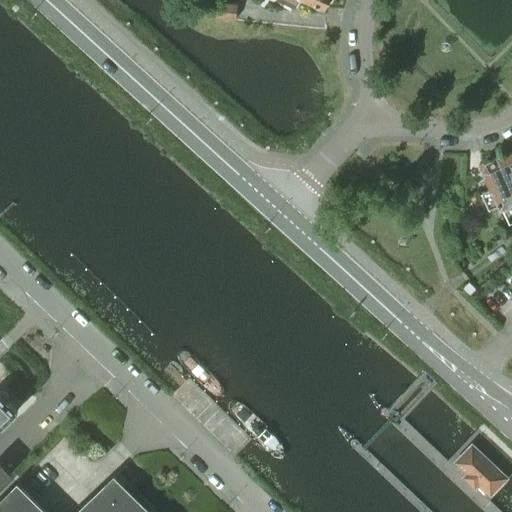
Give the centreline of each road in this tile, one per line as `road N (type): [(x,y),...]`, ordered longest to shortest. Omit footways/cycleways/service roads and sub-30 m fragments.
road 1 (secondary): [(44,0),(279,215)]
road 2 (secondary): [(279,215),(511,426)]
road 3 (unclassified): [(260,511),(43,302)]
road 4 (residential): [(372,121),(441,130),(511,123)]
road 5 (residential): [(279,215),(372,121)]
road 6 (residential): [(362,0),(360,52),(372,121)]
